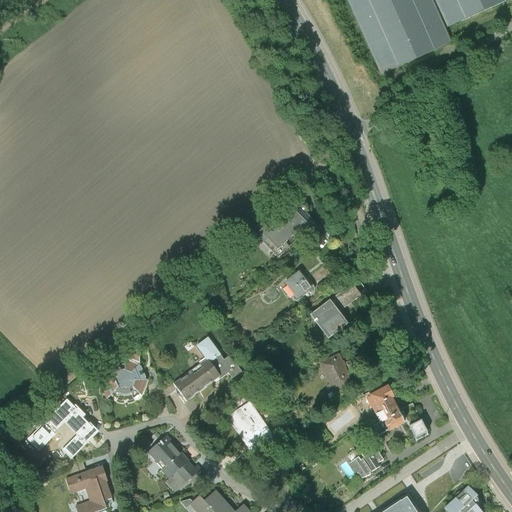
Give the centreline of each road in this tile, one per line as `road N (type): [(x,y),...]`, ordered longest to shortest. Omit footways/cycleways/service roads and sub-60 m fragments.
road 1 (primary): [(352,135),(430,351),(511,494)]
road 2 (residential): [(511,27),(352,135)]
road 3 (primary): [(283,0),(352,135)]
